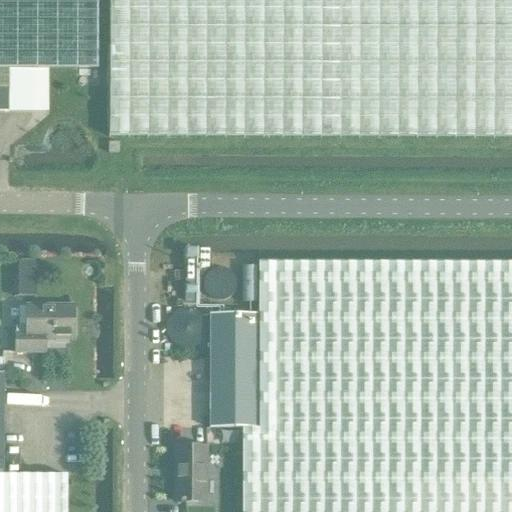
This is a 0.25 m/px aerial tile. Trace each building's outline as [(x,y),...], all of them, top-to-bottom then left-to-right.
[(0,0),(0,67),(97,68),(97,0),(0,0)] [(511,0),(108,0),(108,136),(511,136),(511,0)] [(0,111),(8,111),(9,86),(0,86),(0,111)] [(108,142),(108,153),(118,153),(119,143),(108,142)] [(197,249),(184,249),(184,303),(197,303),(197,249)] [(257,427),(242,427),(241,511),(511,511),(511,264),(258,264),(258,315),(257,427)] [(16,354),(30,353),(45,353),(44,337),(69,337),(68,306),(28,307),(28,327),(16,327),(16,354)] [(208,427),(242,427),(257,427),(258,315),(209,314),(208,427)] [(205,501),(205,447),(173,447),(173,501),(205,501)] [(4,450),(4,478),(20,478),(20,450),(4,450)] [(4,478),(0,477),(0,511),(66,511),(66,478),(20,478),(4,478)]
